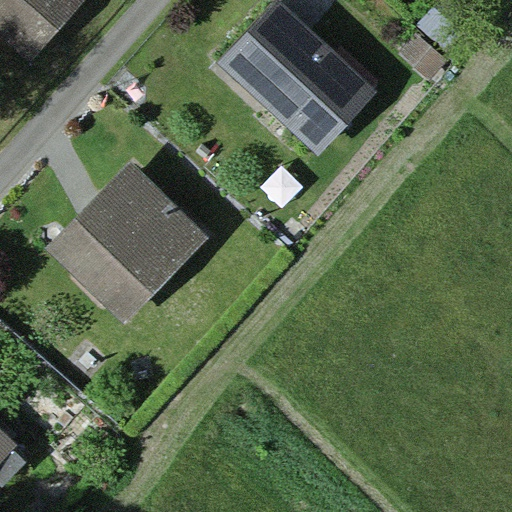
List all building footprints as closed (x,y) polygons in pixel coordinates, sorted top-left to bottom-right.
[(67,0),(0,0),(0,9),(32,39),(67,0)] [(368,93),(277,7),(228,59),(319,145),(368,93)] [(435,9),(419,29),(446,51),(462,31),(435,9)] [(413,35),(397,54),(429,79),(445,60),(413,35)] [(200,229),(126,159),(52,238),(125,307),(200,229)] [(0,417),(0,441),(12,428),(0,417)]
